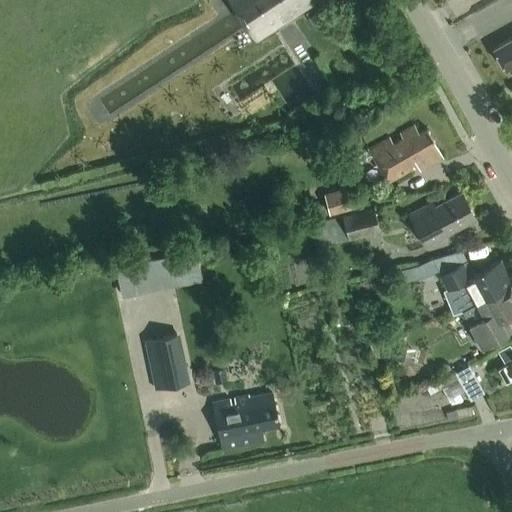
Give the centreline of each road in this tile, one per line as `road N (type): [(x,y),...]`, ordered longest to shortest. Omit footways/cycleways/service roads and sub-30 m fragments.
road 1 (unclassified): [(91,511),(499,428)]
road 2 (tertiary): [(511,184),(407,0)]
